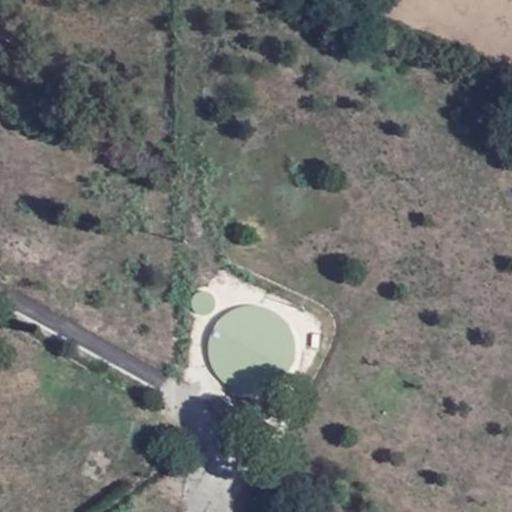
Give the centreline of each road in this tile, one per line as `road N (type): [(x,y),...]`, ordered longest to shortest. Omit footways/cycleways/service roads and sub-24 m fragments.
road 1 (track): [(167,384),(0,290)]
road 2 (track): [(167,384),(198,426),(191,511)]
